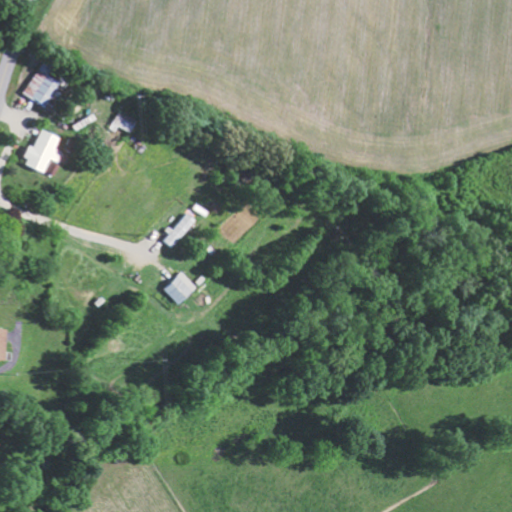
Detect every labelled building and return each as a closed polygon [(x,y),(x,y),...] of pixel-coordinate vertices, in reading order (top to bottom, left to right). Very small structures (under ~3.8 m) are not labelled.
[(71,79),(45,61),(24,92),(46,106),(54,94),(59,97),(71,79)] [(136,120),(119,110),(111,124),(128,134),(136,120)] [(59,136),(41,128),(33,147),(30,145),(22,164),(43,172),(48,159),(57,163),(63,151),(54,148),(59,136)] [(162,240),(172,248),(198,219),(188,211),(173,229),(172,228),(162,240)] [(198,287),(183,272),(165,289),(180,304),(198,287)] [(0,358),(8,359),(8,328),(0,327),(0,358)]
